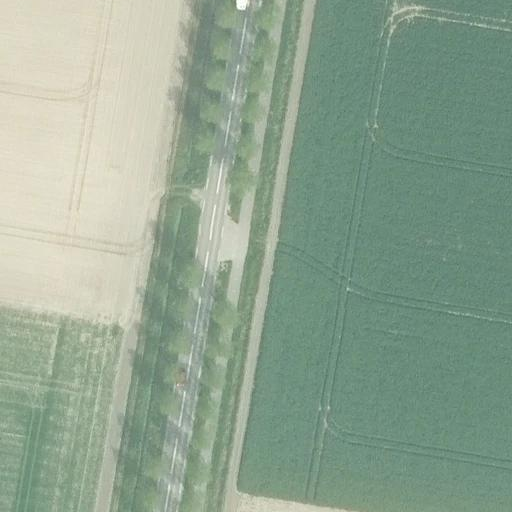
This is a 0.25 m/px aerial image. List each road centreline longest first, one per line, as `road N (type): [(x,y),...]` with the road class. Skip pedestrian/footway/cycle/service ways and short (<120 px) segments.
road 1 (track): [(103,511),(189,0)]
road 2 (tertiary): [(164,511),(248,0)]
